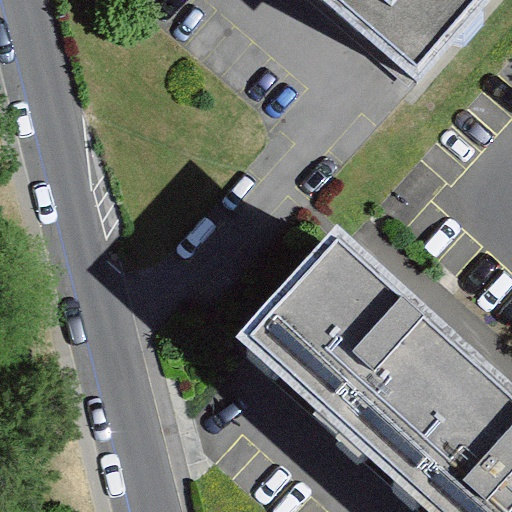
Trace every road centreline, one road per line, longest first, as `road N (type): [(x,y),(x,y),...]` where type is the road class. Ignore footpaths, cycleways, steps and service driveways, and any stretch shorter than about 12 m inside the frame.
road 1 (residential): [(163,511),(17,0)]
road 2 (unknown): [(286,185),(511,355)]
road 3 (unknown): [(121,372),(286,185)]
road 4 (unknown): [(286,185),(333,115),(335,92),(319,63),(249,0)]
